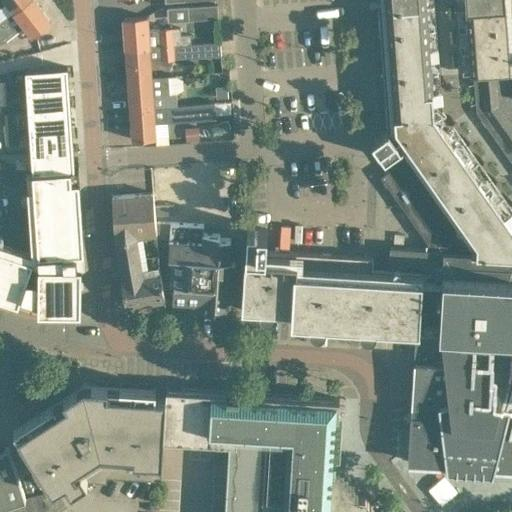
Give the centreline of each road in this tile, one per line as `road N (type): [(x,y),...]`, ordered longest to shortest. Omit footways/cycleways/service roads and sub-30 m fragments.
road 1 (residential): [(379,454),(372,382),(356,362),(124,343),(108,327)]
road 2 (residential): [(95,159),(250,147),(240,0)]
road 3 (residential): [(108,327),(95,159)]
road 4 (residential): [(95,159),(81,0)]
